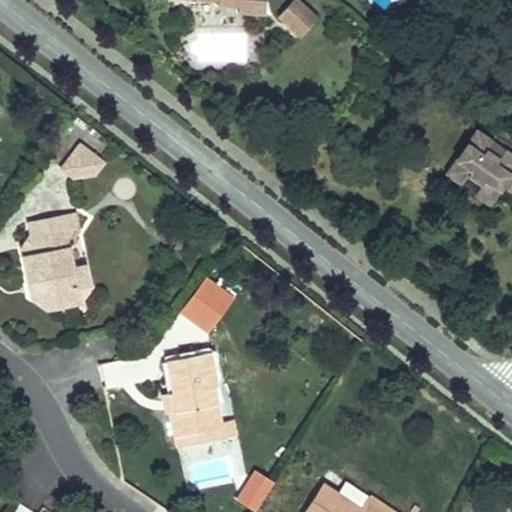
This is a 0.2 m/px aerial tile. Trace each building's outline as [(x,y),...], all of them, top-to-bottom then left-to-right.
[(169,0),(213,3),(212,8),(235,10),(235,0),(169,0)] [(249,0),(235,0),(235,10),(235,15),(249,16),(249,0)] [(313,21),(289,2),(273,21),(297,41),(313,21)] [(511,167),(511,163),(473,137),(445,178),(461,189),(467,179),(479,188),(472,198),(485,207),(511,167)] [(79,147),(60,170),(72,180),(93,178),(79,170),(91,155),(79,147)] [(91,155),(79,170),(93,178),(103,165),(91,155)] [(23,251),(28,277),(38,275),(42,287),(33,299),(51,311),(81,303),(78,288),(89,286),(84,264),(73,267),(70,251),(79,235),(73,216),(27,224),(31,236),(23,251)] [(28,277),(33,299),(42,287),(38,275),(28,277)] [(173,413),(177,436),(223,427),(216,388),(218,387),(212,353),(167,363),(173,393),(177,412),(173,413)] [(163,395),(167,414),(173,413),(177,412),(173,393),(163,395)] [(177,436),(180,447),(237,436),(236,425),(223,427),(177,436)] [(229,454),(181,465),(186,489),(234,478),(229,454)] [(361,511),(324,487),(308,511),(391,511),(371,498),(361,511)]
